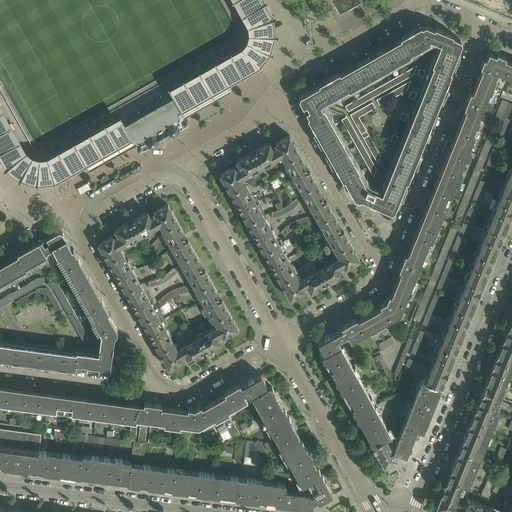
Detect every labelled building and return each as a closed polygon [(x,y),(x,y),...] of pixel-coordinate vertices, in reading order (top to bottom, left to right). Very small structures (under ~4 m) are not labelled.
[(262,0),(236,0),(250,24),(272,18),(272,17),(262,0)] [(249,40),(244,49),(258,66),(270,49),(275,32),(272,18),(250,24),(249,40)] [(450,72),(462,43),(460,39),(453,36),(453,35),(444,31),(434,27),(434,28),(425,25),(422,27),(421,25),(400,37),(400,39),(340,73),(339,72),(318,83),(319,85),(299,96),(299,99),(308,116),(307,117),(342,180),(344,180),(354,198),(358,200),(361,199),(391,212),(394,211),(406,181),(408,182),(452,72),(450,72)] [(243,50),(170,91),(175,99),(174,99),(174,100),(127,126),(126,126),(122,118),(47,161),(55,181),(56,181),(86,164),(88,167),(87,167),(88,169),(89,169),(136,143),(137,145),(137,147),(138,149),(140,150),(148,145),(153,147),(158,144),(159,140),(161,140),(161,141),(169,136),(169,134),(174,135),(178,132),(180,127),(188,123),(188,121),(187,119),(185,118),(184,116),(231,89),(230,87),(229,87),(228,84),(258,67),(258,66),(244,49),(243,50)] [(511,61),(510,61),(506,59),(507,57),(495,52),(494,54),(488,52),(487,56),(484,55),(478,70),(481,71),(477,80),(494,87),(497,79),(495,78),(497,73),(511,78),(511,61)] [(478,119),(489,93),(491,94),(494,87),(477,80),(473,89),(471,88),(463,109),(464,110),(465,111),(460,122),(477,129),(481,120),(478,119)] [(502,100),(494,121),(499,123),(508,102),(502,100)] [(23,152),(0,111),(0,156),(3,162),(7,168),(25,154),(23,152)] [(506,118),(498,136),(504,138),(511,120),(506,118)] [(477,129),(460,122),(448,152),(465,158),(468,159),(471,151),(468,150),(477,129)] [(489,133),(456,214),(462,216),(494,136),(489,133)] [(299,153),(289,135),(274,144),(276,147),(273,149),(277,156),(281,154),(284,161),(299,153)] [(240,167),(244,175),(245,176),(278,158),(277,156),(273,149),(269,142),(236,161),(240,167)] [(496,142),(487,165),(492,167),(501,144),(496,142)] [(459,173),(465,158),(448,152),(430,196),(447,203),(456,181),(459,182),(462,174),(459,173)] [(316,183),(299,153),(284,161),(301,191),(316,183)] [(25,154),(7,168),(23,178),(40,182),(55,181),(47,161),(39,162),(31,160),(25,154)] [(441,388),(495,253),(511,211),(511,165),(425,381),(441,388)] [(236,169),(235,166),(220,174),(230,193),(246,184),(245,183),(244,183),(241,177),(244,175),(240,167),(236,169)] [(486,190),(483,189),(486,183),(480,180),(473,199),(478,201),(481,194),(485,195),(486,190)] [(333,213),(316,183),(301,191),(318,221),(333,213)] [(262,213),(246,184),(230,193),(247,222),(262,213)] [(429,248),(442,217),(447,203),(430,196),(412,242),(429,248)] [(280,209),(277,210),(271,212),(272,218),(278,216),(281,215),(284,214),(285,213),(287,212),(288,212),(293,208),(296,206),(300,202),(296,198),(293,201),(289,204),(285,207),(283,208),(280,209)] [(168,204),(153,212),(155,216),(151,218),(155,225),(159,223),(162,229),(162,230),(162,231),(178,222),(168,204)] [(475,209),(470,207),(467,215),(472,217),(475,209)] [(147,211),(114,229),(118,236),(122,244),(123,245),(156,226),(155,225),(151,218),(147,211)] [(279,243),(263,215),(262,213),(247,222),(263,252),(279,243)] [(350,243),(333,213),(318,221),(335,251),(350,243)] [(285,227),(280,232),(285,236),(289,232),(291,230),(293,229),(296,227),(300,225),(302,224),(305,223),(309,222),(308,216),(304,217),(300,219),(297,220),(294,221),(289,224),(285,227)] [(195,252),(178,222),(162,231),(179,261),(195,252)] [(463,223),(451,253),(457,255),(469,225),(463,223)] [(452,225),(414,319),(420,321),(457,227),(452,225)] [(109,312),(103,300),(73,248),(72,249),(62,232),(58,231),(47,238),(53,249),(58,258),(59,257),(94,319),(93,320),(99,331),(101,334),(98,353),(76,350),(76,352),(77,352),(75,366),(107,371),(110,368),(114,337),(117,333),(117,329),(108,312),(109,312)] [(115,238),(113,235),(98,243),(108,261),(123,253),(119,246),(122,244),(118,236),(115,238)] [(26,267),(37,260),(47,255),(46,253),(53,249),(47,238),(39,242),(39,241),(17,253),(18,254),(0,264),(0,358),(75,368),(75,366),(77,352),(76,352),(0,341),(0,282),(27,268),(26,267)] [(406,250),(405,252),(397,273),(399,274),(395,283),(412,290),(415,282),(413,281),(423,256),(426,256),(429,248),(412,242),(408,251),(406,250)] [(279,243),(263,252),(280,282),(293,275),(295,274),(296,273),(279,243)] [(350,243),(335,251),(339,257),(336,259),(340,267),(343,265),(345,268),(360,260),(350,243)] [(195,252),(179,261),(196,290),(212,281),(195,252)] [(140,283),(123,253),(108,261),(125,291),(140,283)] [(449,258),(437,288),(442,290),(454,261),(449,258)] [(302,278),(307,286),(310,292),(344,274),(340,267),(336,259),(335,259),(302,278)] [(155,279),(149,281),(150,287),(158,284),(160,284),(162,283),(163,282),(170,278),(171,277),(172,276),(174,275),(177,271),(173,267),(170,270),(168,272),(166,274),(161,277),(159,278),(157,279),(155,279)] [(293,275),(280,282),(290,299),(305,291),(303,287),(307,286),(302,278),(299,280),(295,274),(293,275)] [(0,299),(0,306),(36,287),(38,286),(39,285),(41,285),(43,284),(43,278),(41,278),(39,278),(37,279),(34,280),(0,299)] [(89,338),(60,288),(58,285),(58,284),(56,282),(55,282),(53,280),(52,280),(50,279),(48,285),(49,286),(50,286),(51,287),(52,288),(53,288),(54,289),(54,290),(55,291),(56,292),(83,341),(84,341),(89,338)] [(229,311),(212,281),(196,290),(213,320),(214,320),(229,311)] [(140,283),(125,291),(142,321),(157,313),(140,283)] [(412,290),(395,283),(392,293),(390,293),(389,293),(387,299),(383,302),(378,305),(378,306),(378,308),(369,313),(378,329),(385,325),(384,323),(400,314),(407,296),(409,297),(412,290)] [(163,296),(158,301),(162,305),(165,302),(168,300),(172,297),(178,294),(183,292),(187,291),(186,286),(180,287),(176,289),(169,292),(168,293),(165,294),(163,296)] [(18,306),(41,293),(42,293),(43,293),(44,293),(45,293),(46,293),(47,294),(47,295),(48,295),(56,310),(60,308),(52,293),(51,292),(50,290),(49,290),(49,289),(47,288),(45,288),(44,288),(43,288),(41,288),(40,288),(39,289),(38,289),(16,302),(18,306)] [(434,294),(422,324),(428,326),(440,297),(434,294)] [(229,311),(214,320),(217,326),(214,328),(218,336),(221,334),(223,337),(238,328),(229,311)] [(174,342),(157,313),(142,321),(159,351),(174,342)] [(359,316),(355,318),(341,325),(347,335),(351,341),(370,331),(371,333),(378,329),(369,313),(360,318),(359,316)] [(495,409),(511,366),(511,318),(478,402),(495,409)] [(325,338),(317,342),(324,354),(322,355),(322,356),(341,346),(338,341),(347,335),(341,325),(339,327),(341,329),(329,335),(328,335),(325,337),(325,338)] [(180,346),(181,347),(185,354),(189,361),(222,342),(218,336),(214,328),(214,327),(180,346)] [(417,355),(424,337),(430,339),(431,335),(420,330),(411,353),(417,355)] [(378,345),(381,350),(394,343),(391,337),(378,345)] [(408,338),(394,373),(398,375),(412,339),(408,338)] [(174,342),(159,351),(169,368),(183,360),(182,356),(185,354),(181,347),(177,349),(174,342)] [(358,375),(341,346),(322,356),(323,357),(323,359),(324,361),(326,362),(326,363),(335,379),(336,379),(336,382),(337,384),(339,385),(339,386),(358,375)] [(391,373),(381,354),(377,356),(387,375),(391,373)] [(409,358),(407,362),(406,366),(411,368),(414,360),(409,358)] [(283,408),(274,392),(273,392),(274,390),(272,387),(270,387),(271,385),(269,385),(268,386),(261,374),(253,378),(252,378),(248,380),(248,381),(242,384),(241,382),(238,383),(244,394),(249,391),(268,425),(287,415),(286,414),(286,412),(285,410),(283,409),(283,408)] [(374,405),(358,375),(339,386),(340,386),(339,388),(341,391),(343,392),(343,393),(347,400),(352,408),(352,409),(353,409),(352,411),(354,414),(356,414),(355,415),(356,415),(374,405)] [(441,388),(425,381),(421,380),(404,423),(417,428),(423,431),(441,388)] [(247,399),(244,394),(238,383),(223,392),(223,393),(223,395),(205,405),(203,405),(202,404),(200,405),(209,421),(214,418),(216,420),(230,412),(229,410),(247,399)] [(141,404),(115,400),(0,384),(0,402),(136,421),(137,419),(158,422),(161,403),(142,401),(142,402),(141,404)] [(482,451),(498,411),(495,409),(478,402),(462,443),(482,451)] [(209,421),(200,405),(197,407),(192,408),(186,407),(186,408),(184,409),(164,406),(163,405),(163,404),(161,403),(158,422),(164,422),(163,425),(180,427),(180,425),(198,427),(209,421)] [(391,435),(374,405),(356,415),(356,416),(357,416),(356,418),(358,421),(360,421),(359,422),(360,422),(369,438),(369,439),(370,439),(369,441),(370,443),(372,444),(372,445),(373,445),(372,445),(373,446),(386,438),(391,435)] [(303,444),(303,442),(302,440),(300,439),(300,438),(291,422),(290,421),(290,419),(289,417),(287,416),(287,415),(268,425),(294,470),(312,460),(308,452),(308,451),(307,451),(307,449),(306,447),(304,446),(304,445),(304,444),(303,444)] [(417,428),(404,423),(395,446),(402,449),(400,453),(406,456),(417,428)] [(140,425),(138,440),(145,441),(147,426),(140,425)] [(140,486),(143,464),(144,459),(146,459),(147,451),(149,451),(151,442),(154,443),(156,434),(159,434),(159,428),(150,426),(148,442),(146,441),(145,442),(134,441),(133,448),(132,457),(131,457),(131,460),(128,482),(127,481),(127,484),(140,486)] [(39,450),(40,442),(41,434),(0,428),(0,466),(36,472),(39,450)] [(55,431),(54,437),(85,441),(86,435),(55,431)] [(88,435),(87,442),(100,443),(101,437),(88,435)] [(103,437),(102,444),(133,448),(134,441),(103,437)] [(393,450),(386,438),(373,446),(373,448),(374,450),(376,451),(376,452),(384,466),(397,458),(396,455),(399,453),(400,453),(402,449),(395,446),(393,450)] [(237,439),(235,461),(240,461),(241,455),(242,456),(244,440),(237,439)] [(246,440),(244,456),(251,457),(253,441),(246,440)] [(270,459),(259,440),(253,443),(264,462),(270,459)] [(263,444),(268,452),(274,449),(269,440),(263,444)] [(468,486),(480,455),(482,451),(462,443),(448,477),(465,485),(468,486)] [(501,447),(497,457),(502,459),(506,449),(501,447)] [(52,474),(55,453),(39,450),(36,472),(52,474)] [(66,476),(69,455),(55,453),(52,474),(66,476)] [(83,454),(83,456),(80,475),(96,477),(99,456),(83,454)] [(80,475),(83,456),(69,455),(66,476),(80,478),(80,475)] [(131,460),(115,458),(99,456),(96,477),(100,478),(100,479),(108,480),(108,479),(127,481),(128,482),(131,460)] [(317,468),(313,462),(312,460),(294,470),(302,485),(307,482),(320,474),(319,474),(320,472),(319,469),(316,469),(317,468)] [(174,469),(143,464),(140,486),(172,490),(174,469)] [(187,492),(190,471),(174,469),(172,490),(187,492)] [(267,502),(270,481),(190,471),(187,492),(267,502)] [(320,474),(307,482),(314,494),(310,493),(309,501),(313,502),(313,501),(317,499),(319,502),(332,495),(324,481),(323,481),(324,479),(322,476),(320,476),(320,474)] [(490,490),(495,476),(490,474),(484,488),(490,490)] [(465,485),(448,477),(442,494),(456,499),(459,491),(462,492),(465,485)] [(498,480),(493,491),(499,494),(503,483),(498,480)] [(286,483),(270,481),(267,502),(312,508),(313,502),(309,501),(310,493),(285,490),(286,483)] [(487,498),(490,490),(484,488),(481,496),(487,498)] [(461,511),(465,503),(456,499),(442,494),(436,507),(448,511),(461,511)] [(465,503),(461,511),(479,511),(483,504),(467,497),(465,503)]
